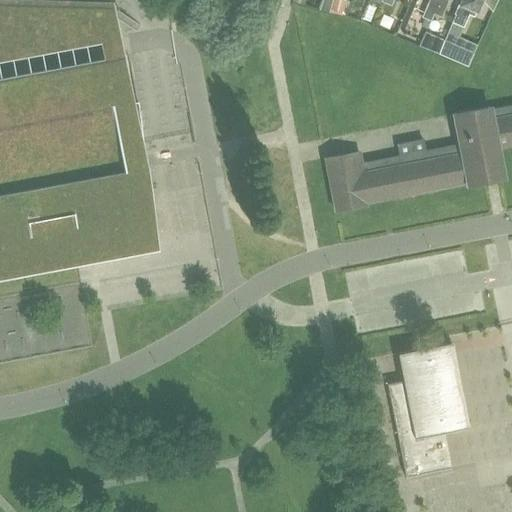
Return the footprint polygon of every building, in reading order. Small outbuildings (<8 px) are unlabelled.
[(0,61),(116,40),(111,13),(119,12),(118,5),(110,7),(108,0),(106,0),(0,19),(0,61)] [(333,0),(329,13),(330,13),(342,17),(346,0),(333,0)] [(430,21),(432,17),(439,0),(429,0),(422,18),(430,21)] [(439,0),(432,17),(440,21),(449,0),(439,0)] [(460,0),(448,28),(457,31),(470,0),(460,0)] [(440,54),(445,41),(426,32),(420,46),(440,54)] [(445,41),(440,54),(469,67),(475,54),(445,41)] [(0,272),(75,259),(154,244),(145,168),(145,163),(144,157),(137,102),(128,103),(119,57),(0,79),(0,272)] [(396,145),(399,156),(360,164),(358,152),(325,159),(336,212),(363,207),(363,203),(466,182),(467,186),(485,183),(492,181),(499,180),(503,179),(497,148),(511,145),(511,105),(489,110),(489,108),(453,115),(455,125),(459,145),(424,151),(422,140),(410,142),(396,145)] [(397,353),(397,355),(399,355),(404,380),(387,384),(405,477),(451,468),(451,467),(450,467),(443,433),(467,428),(467,427),(465,427),(449,345),(450,344),(450,343),(436,346),(397,353)]
